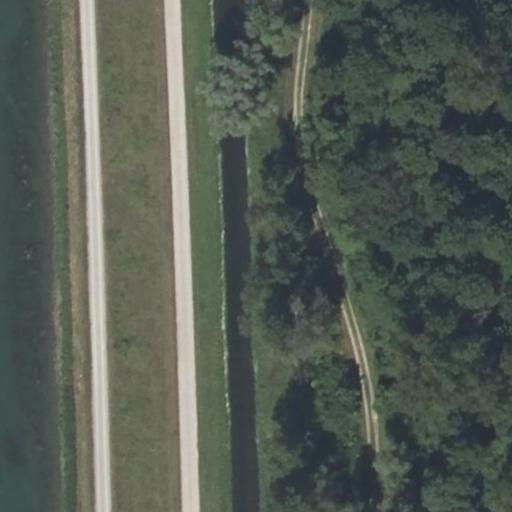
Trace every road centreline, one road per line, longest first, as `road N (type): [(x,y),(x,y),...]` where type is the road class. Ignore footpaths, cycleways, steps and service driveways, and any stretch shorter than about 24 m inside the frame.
road 1 (track): [(296,0),(290,108),(299,190),(353,365),(366,511)]
road 2 (track): [(169,0),(190,511)]
road 3 (track): [(98,511),(77,0)]
